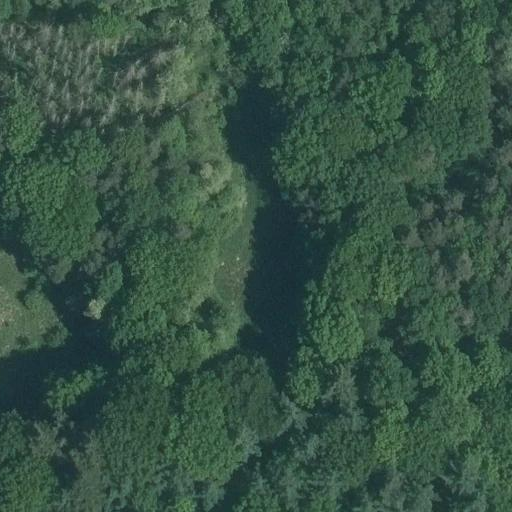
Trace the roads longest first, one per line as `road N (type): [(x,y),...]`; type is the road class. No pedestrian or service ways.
road 1 (track): [(318,369),(317,268),(394,84),(414,0)]
road 2 (track): [(0,441),(318,369)]
road 3 (track): [(318,369),(459,349)]
